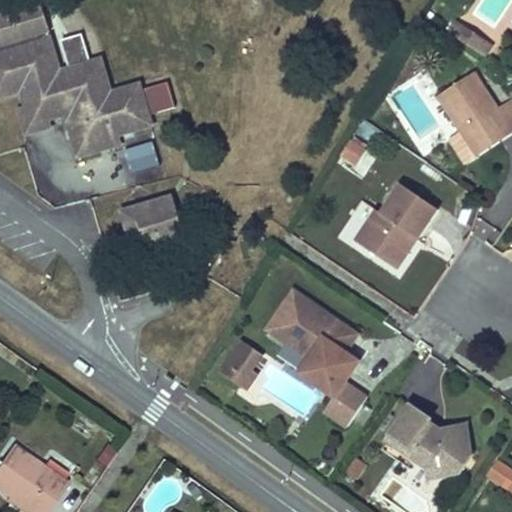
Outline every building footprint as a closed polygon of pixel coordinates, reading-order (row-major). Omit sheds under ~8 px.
[(0,0),(0,111),(25,103),(31,120),(23,123),(31,148),(54,140),(52,132),(68,126),(81,166),(120,153),(117,146),(156,134),(142,89),(113,98),(102,65),(92,68),(83,38),(50,47),(45,31),(12,41),(5,36),(12,20),(5,0),(0,0)] [(485,55),(493,43),(473,28),(464,41),(485,55)] [(473,72),(437,97),(459,130),(472,150),(508,125),(495,106),(473,72)] [(154,111),(176,105),(169,79),(146,85),(154,111)] [(511,103),(508,98),(495,106),(508,125),(472,150),(459,130),(446,139),(463,164),(511,130),(511,103)] [(372,210),(350,241),(386,266),(409,232),(415,236),(434,209),(396,183),(376,212),(372,210)] [(178,204),(158,210),(159,216),(180,209),(178,204)] [(195,258),(180,209),(159,216),(158,210),(140,216),(151,251),(154,260),(168,256),(171,266),(195,258)] [(151,251),(140,216),(126,220),(137,255),(151,251)] [(392,270),(415,236),(409,232),(386,266),(392,270)] [(187,274),(195,258),(171,266),(187,274)] [(323,313),(291,291),(264,331),(308,360),(299,374),(332,396),(321,412),(345,428),(365,399),(342,383),(355,364),(342,355),(351,342),(319,320),(323,313)] [(356,335),(323,313),(319,320),(351,342),(356,335)] [(235,348),(226,363),(253,379),(256,376),(247,370),(254,359),(235,348)] [(253,379),(226,363),(217,378),(244,395),(253,379)] [(426,417),(407,403),(383,438),(423,467),(436,464),(438,479),(459,476),(457,461),(467,446),(466,435),(455,427),(435,429),(424,422),(426,417)] [(50,511),(70,482),(14,445),(0,466),(0,486),(10,493),(32,508),(29,511),(50,511)] [(511,467),(497,458),(486,474),(511,492),(511,467)] [(425,480),(438,479),(436,464),(423,467),(425,480)] [(6,499),(25,511),(29,511),(32,508),(10,493),(6,499)]
